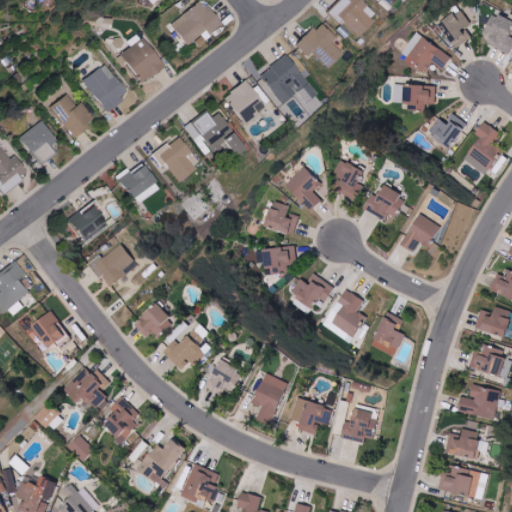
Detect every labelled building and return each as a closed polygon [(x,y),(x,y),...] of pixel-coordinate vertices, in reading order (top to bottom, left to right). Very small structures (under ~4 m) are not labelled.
[(205,39),(220,24),(197,0),(195,0),(169,25),(188,46),(201,34),(205,39)] [(336,0),(325,12),(337,23),(339,20),(356,35),(374,15),(357,0),(336,0)] [(472,39),(465,28),(472,24),(462,9),(439,24),(455,50),(472,39)] [(511,49),(511,37),(511,35),(511,20),(495,12),(485,32),(491,34),(487,43),(510,54),(511,49)] [(293,46),(305,56),(308,53),(325,69),(340,53),(329,43),(333,38),(315,22),(293,46)] [(433,62),(444,70),(452,58),(417,32),(400,55),(425,74),(433,62)] [(161,68),(140,38),(118,54),(138,84),(161,68)] [(257,76),(279,104),(294,93),(301,103),(314,94),(284,55),(257,76)] [(126,94),(101,64),(80,81),(105,111),(126,94)] [(264,108),(242,81),(221,98),(243,125),(264,108)] [(393,103),(408,103),(408,109),(427,110),(427,104),(437,104),(437,86),(425,85),(394,84),(393,103)] [(73,107),(64,94),(48,106),(71,137),(93,120),(79,102),(73,107)] [(240,149),(216,113),(208,119),(203,113),(183,126),(192,140),(199,135),(214,158),(225,151),(229,156),(240,149)] [(441,119),(428,133),(446,150),(469,126),(455,113),(445,123),(441,119)] [(52,153),(46,146),(53,141),(38,121),(17,138),(38,164),(52,153)] [(464,158),(485,174),(504,150),(495,143),(502,134),(485,121),(475,133),(480,137),(464,158)] [(175,182),(197,164),(175,136),(153,154),(175,182)] [(0,188),(2,192),(26,174),(12,156),(7,160),(0,150),(0,188)] [(352,196),(364,171),(341,160),(333,175),(339,178),(335,188),(352,196)] [(115,176),(129,199),(153,184),(141,164),(128,172),(126,168),(115,176)] [(312,211),(323,200),(315,192),(322,184),(304,167),(286,186),(312,211)] [(408,197),(381,184),(368,212),(386,220),(389,213),(398,217),(408,197)] [(290,205),(272,200),(265,226),(296,234),(300,218),(288,215),(290,205)] [(419,243),(431,248),(442,225),(417,214),(403,246),(415,252),(419,243)] [(92,265),(110,288),(138,265),(120,242),(92,265)] [(289,272),(288,265),(298,264),(296,246),(256,250),(257,263),(265,263),(266,275),(289,272)] [(19,300),(34,288),(24,276),(13,262),(0,271),(0,311),(2,314),(9,309),(14,316),(24,307),(19,300)] [(491,290),(511,298),(511,271),(509,270),(506,277),(497,273),(491,290)] [(320,298),(326,302),(336,288),(315,274),(308,284),(301,279),(290,295),(312,310),(320,298)] [(154,331),(159,337),(174,322),(156,303),(135,324),(147,337),(154,331)] [(511,311),(495,306),(493,313),(482,310),(477,328),(511,338),(511,334),(511,321),(509,320),(511,311)] [(47,350),(69,338),(54,310),(32,322),(47,350)] [(371,346),(395,357),(405,334),(398,331),(403,319),(386,312),(371,346)] [(179,345),(175,340),(164,352),(182,369),(189,361),(194,366),(211,348),(203,340),(209,333),(200,323),(179,345)] [(471,367),(507,378),(511,359),(511,353),(486,346),(484,352),(476,349),(471,367)] [(238,386),(244,371),(218,360),(211,377),(216,379),(211,391),(222,395),(227,381),(238,386)] [(74,403),(82,397),(87,404),(92,400),(96,406),(107,398),(101,390),(110,383),(99,369),(92,374),(87,368),(62,388),(74,403)] [(288,381),(263,374),(254,405),(263,407),(260,417),(276,421),(288,381)] [(495,418),(499,389),(473,386),(471,398),(461,396),(459,413),(495,418)] [(101,427),(125,445),(142,424),(126,412),(132,405),(123,398),(101,427)] [(53,431),(65,418),(48,402),(36,416),(53,431)] [(367,442),(367,438),(375,439),(379,413),(349,409),(345,439),(367,442)] [(482,432),(463,429),(462,436),(450,434),(447,453),(477,458),(482,432)] [(84,459),(94,449),(80,435),(70,446),(84,459)] [(184,447),(170,439),(164,450),(155,444),(138,472),(166,488),(170,483),(165,480),(184,447)] [(10,463),(24,475),(31,466),(17,455),(10,463)] [(221,488),(215,486),(220,474),(195,464),(182,497),(205,506),(207,499),(215,502),(221,488)] [(439,489),(469,494),(472,478),(480,479),(482,472),(453,467),(452,475),(442,473),(439,489)] [(12,468),(3,470),(9,494),(18,492),(12,468)] [(22,480),(17,497),(24,499),(20,511),(22,511),(46,511),(56,482),(40,476),(37,485),(22,480)] [(83,488),(80,492),(71,483),(63,492),(72,500),(60,511),(94,511),(101,505),(83,488)] [(259,509),(262,497),(241,492),(238,506),(243,507),(241,511),(268,511),(269,511),(259,509)] [(310,511),(312,506),(296,503),(293,511),(310,511)]
